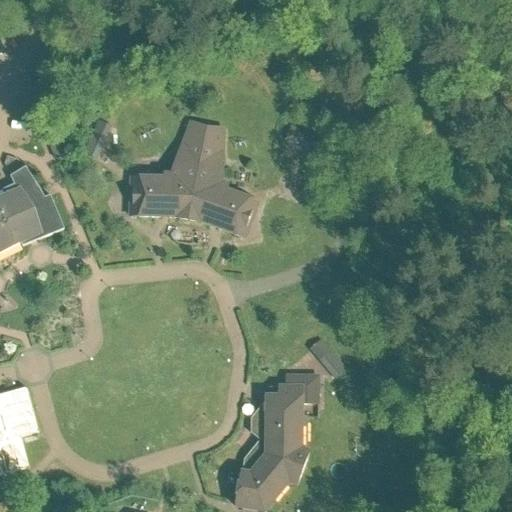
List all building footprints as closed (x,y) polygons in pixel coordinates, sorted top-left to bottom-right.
[(97,163),(112,128),(102,123),(86,158),(97,163)] [(166,180),(132,179),(131,218),(183,219),(198,221),(197,222),(246,240),(259,203),(227,192),(228,188),(222,186),(224,130),(208,129),(192,124),(173,178),(167,176),(166,180)] [(319,149),(322,140),(291,127),(287,136),(319,149)] [(0,255),(21,245),(23,248),(65,231),(51,197),(45,199),(26,169),(10,178),(14,186),(0,193),(0,255)] [(335,383),(348,372),(322,342),(310,352),(335,383)] [(268,430),(268,457),(252,475),(243,474),(237,508),(255,511),(254,511),(267,511),(290,484),(298,487),(310,454),(306,452),(307,418),(303,418),(303,389),(281,388),(280,398),(268,398),(268,408),(264,408),(264,430),(268,430)] [(25,389),(0,395),(0,476),(28,469),(20,438),(37,433),(25,389)]
